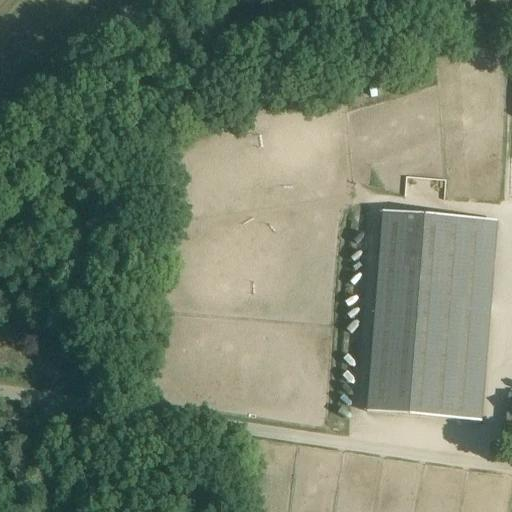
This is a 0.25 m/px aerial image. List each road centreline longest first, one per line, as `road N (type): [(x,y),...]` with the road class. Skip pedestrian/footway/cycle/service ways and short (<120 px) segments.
road 1 (residential): [(511,459),(0,381)]
road 2 (unknown): [(483,454),(501,229),(483,202)]
